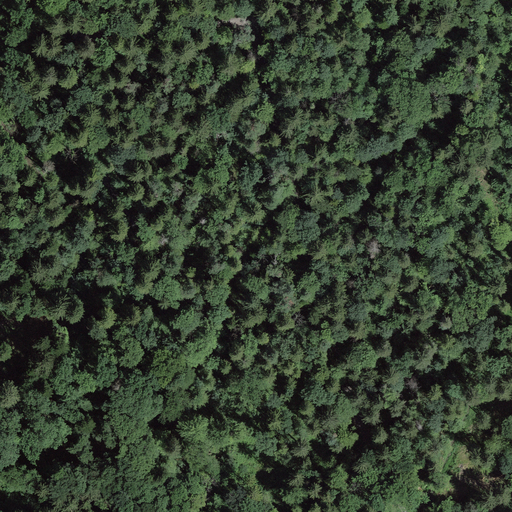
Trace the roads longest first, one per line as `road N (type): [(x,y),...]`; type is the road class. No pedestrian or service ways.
road 1 (track): [(251,23),(342,367),(405,511)]
road 2 (track): [(0,133),(61,217),(171,511)]
road 3 (track): [(300,0),(251,23),(66,26),(0,45)]
